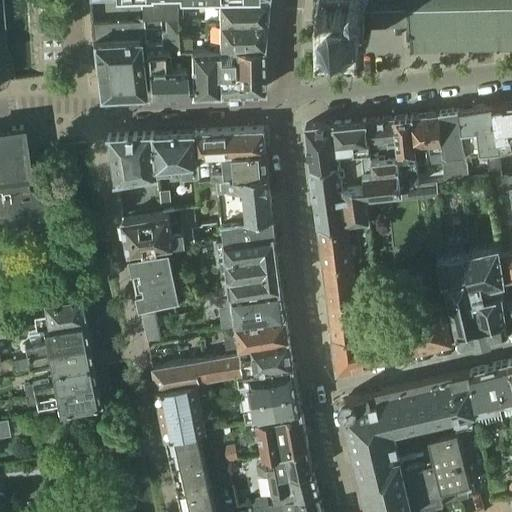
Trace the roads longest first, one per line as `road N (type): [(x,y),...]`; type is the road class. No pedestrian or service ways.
road 1 (residential): [(173,511),(86,109)]
road 2 (residential): [(320,391),(299,272),(287,102)]
road 3 (residential): [(287,102),(511,72)]
road 4 (residential): [(86,109),(287,102)]
road 5 (residential): [(511,348),(320,391)]
road 6 (residential): [(347,511),(320,391)]
